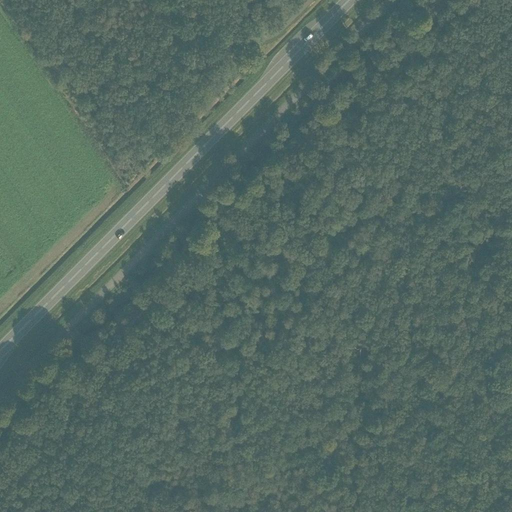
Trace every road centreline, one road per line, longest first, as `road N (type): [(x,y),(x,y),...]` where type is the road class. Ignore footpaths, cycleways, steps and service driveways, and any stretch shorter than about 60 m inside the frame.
road 1 (unclassified): [(0,396),(390,0)]
road 2 (trunk): [(0,351),(350,0)]
road 3 (track): [(148,306),(450,0)]
road 4 (track): [(362,511),(148,306)]
road 5 (track): [(0,457),(148,306)]
